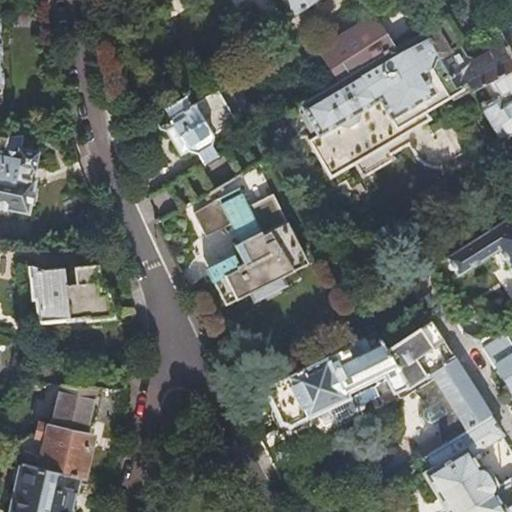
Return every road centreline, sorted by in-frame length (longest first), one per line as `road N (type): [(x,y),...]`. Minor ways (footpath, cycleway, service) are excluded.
road 1 (residential): [(69,0),(111,179),(167,312)]
road 2 (residential): [(167,312),(270,511)]
road 3 (residential): [(167,312),(123,511)]
